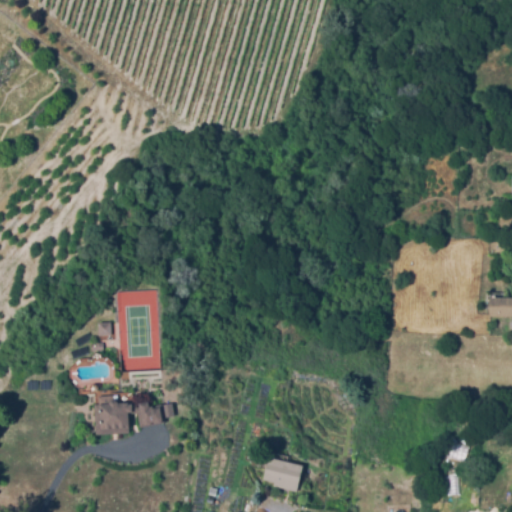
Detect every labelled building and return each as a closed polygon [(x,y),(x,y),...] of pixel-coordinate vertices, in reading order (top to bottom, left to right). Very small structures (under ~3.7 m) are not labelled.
[(511,315),(491,315),(490,298),(511,297),(511,315)] [(100,334),(99,321),(110,321),(111,334),(100,334)] [(94,350),(93,343),(102,342),(103,349),(94,350)] [(97,434),(95,405),(100,404),(100,395),(116,394),(116,404),(129,403),(129,404),(133,404),(133,411),(128,412),(130,431),(97,434)] [(142,426),(140,402),(149,402),(149,407),(173,405),(174,415),(165,415),(166,424),(142,426)] [(267,473),(270,459),(303,466),(301,472),(301,475),(306,477),(305,484),(299,483),(298,490),(279,485),(280,481),(266,478),(267,473)] [(217,495),(210,493),(211,487),(218,488),(217,495)]
